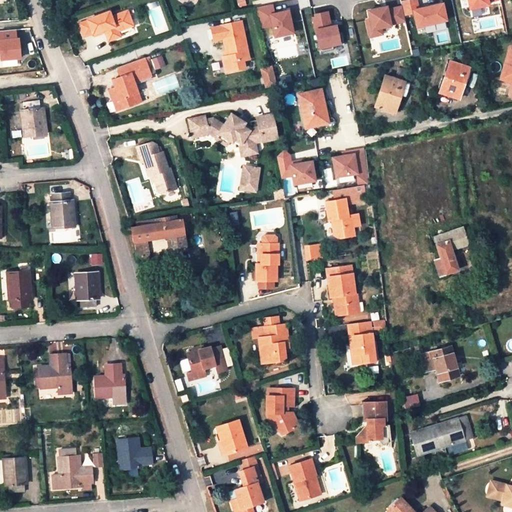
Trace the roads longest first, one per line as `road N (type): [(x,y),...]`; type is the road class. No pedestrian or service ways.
road 1 (residential): [(333,414),(317,396),(304,307),(289,298),(143,337)]
road 2 (unclassified): [(95,168),(32,0)]
road 3 (unclassified): [(195,502),(143,337)]
road 4 (unclassified): [(139,323),(95,168)]
road 5 (residential): [(367,140),(511,110)]
road 6 (residential): [(139,323),(0,334)]
road 7 (residential): [(69,511),(195,502)]
